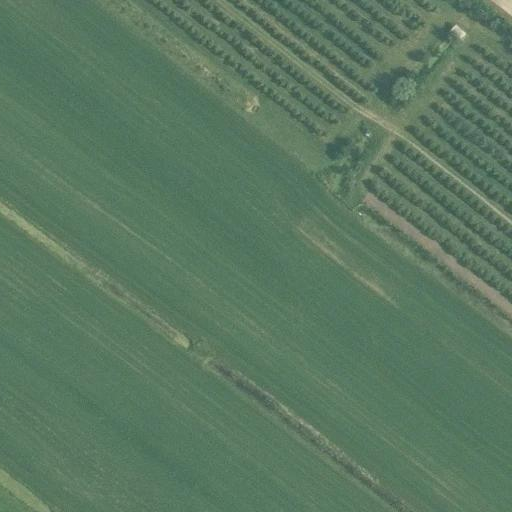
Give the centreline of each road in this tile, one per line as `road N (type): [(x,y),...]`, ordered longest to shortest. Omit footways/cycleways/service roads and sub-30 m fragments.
road 1 (track): [(292,260),(337,217),(382,153),(389,127),(511,222)]
road 2 (track): [(389,127),(219,0)]
